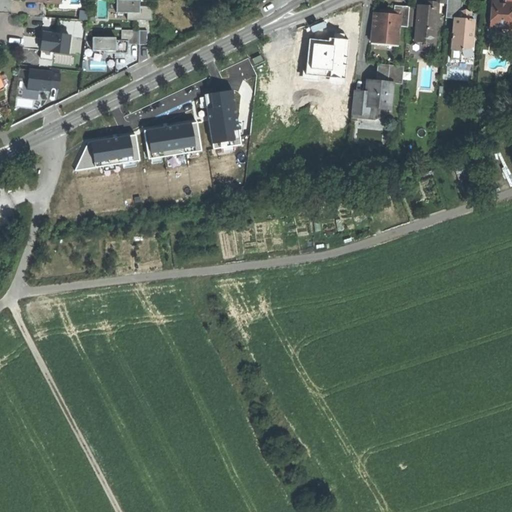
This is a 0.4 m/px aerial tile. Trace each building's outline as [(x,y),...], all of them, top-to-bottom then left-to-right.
[(425,0),(426,4),(417,4),(416,42),(419,42),(429,42),(438,43),(439,2),(446,2),(446,0),(425,0)] [(448,0),(448,17),(455,17),(460,17),(460,11),(460,0),(448,0)] [(492,26),(511,26),(511,0),(505,0),(506,1),(492,1),(492,26)] [(138,13),(138,7),(138,1),(116,1),(116,13),(126,13),(138,13)] [(371,41),(399,43),(400,24),(409,24),(411,5),(394,4),(394,9),(386,9),(386,12),(381,12),(372,11),(371,41)] [(138,13),(126,13),(126,21),(151,21),(151,7),(138,7),(138,13)] [(472,12),(460,11),(460,17),(455,17),(453,45),(463,50),(474,47),(475,18),(471,18),(472,12)] [(120,31),(120,41),(127,41),(127,44),(138,44),(138,31),(120,31)] [(70,37),(44,34),(43,42),(42,48),(50,49),(50,52),(68,54),(70,37)] [(91,52),(103,52),(114,51),(114,41),(114,38),(91,39),(91,52)] [(120,41),(114,41),(114,51),(103,52),(103,54),(127,54),(127,44),(127,41),(120,41)] [(429,52),(429,42),(419,42),(419,51),(429,52)] [(463,58),(463,50),(453,45),(453,58),(463,58)] [(25,65),(40,64),(40,55),(25,55),(25,65)] [(387,64),(386,81),(396,82),(404,82),(405,65),(387,64)] [(39,89),(61,89),(61,68),(29,68),(29,89),(24,89),(24,98),(39,98),(39,89)] [(451,79),(470,78),(469,69),(451,70),(451,79)] [(4,74),(0,75),(0,82),(2,87),(4,90),(8,87),(8,83),(4,74)] [(378,81),(368,80),(368,91),(370,91),(370,105),(394,106),(396,82),(386,81),(378,81)] [(242,143),(234,90),(205,94),(213,147),(242,143)] [(369,113),(370,105),(370,91),(368,91),(354,90),(353,112),(369,113)] [(394,111),(394,106),(370,105),(369,113),(353,112),(353,116),(375,118),(394,111)] [(198,122),(145,130),(150,158),(202,150),(198,122)] [(140,160),(136,134),(90,142),(76,170),(140,160)]
